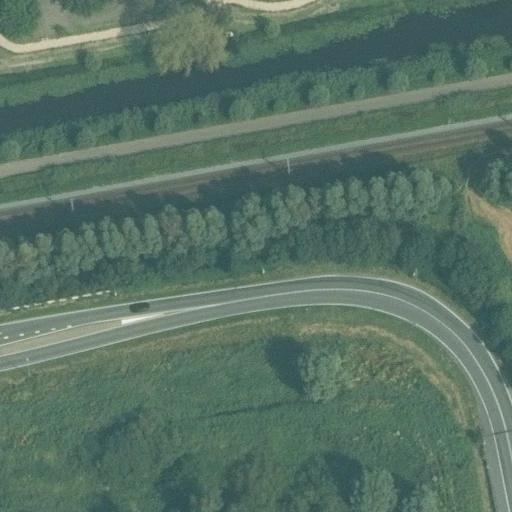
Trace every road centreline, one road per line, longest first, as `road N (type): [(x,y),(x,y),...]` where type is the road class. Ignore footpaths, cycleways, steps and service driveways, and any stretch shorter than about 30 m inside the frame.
road 1 (unclassified): [(0,169),(511,77)]
road 2 (trunk): [(511,462),(480,366),(422,307),(382,293),(324,288),(220,305)]
road 3 (trunk): [(0,363),(220,305)]
road 4 (trunk): [(220,305),(145,309),(0,336)]
